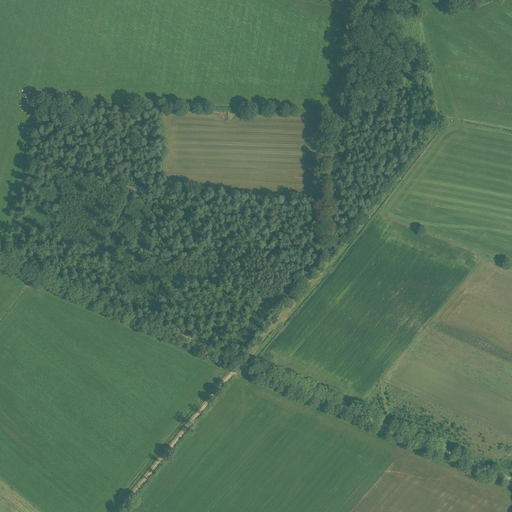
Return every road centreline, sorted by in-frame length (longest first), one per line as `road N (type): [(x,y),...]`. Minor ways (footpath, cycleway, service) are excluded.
road 1 (track): [(0,257),(511,481)]
road 2 (track): [(118,511),(324,268)]
